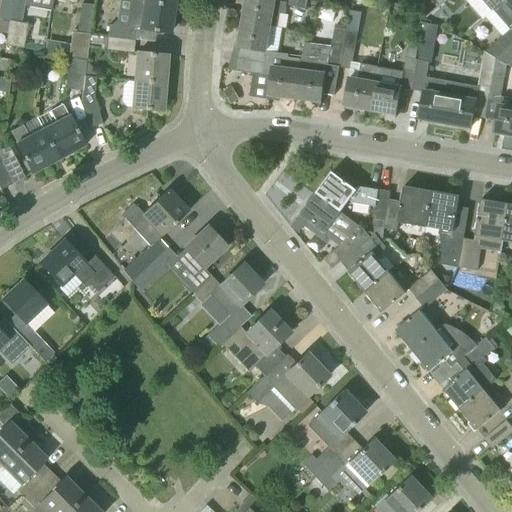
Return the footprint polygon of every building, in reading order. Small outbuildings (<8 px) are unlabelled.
[(0,0),(0,19),(9,22),(13,0),(0,0)] [(13,0),(9,22),(20,23),(23,7),(24,0),(13,0)] [(137,2),(130,0),(125,28),(109,26),(108,38),(135,41),(136,30),(169,34),(169,33),(168,33),(172,6),(144,3),(137,2)] [(267,0),(246,0),(243,23),(269,28),(276,29),(279,14),(284,15),(286,5),(305,10),(307,0),(286,0),(285,3),(267,0)] [(505,0),(464,0),(465,1),(465,0),(480,0),(491,12),(492,11),(493,11),(504,2),(505,0)] [(511,45),(511,0),(505,0),(504,2),(493,11),(509,31),(484,52),(496,59),(507,50),(511,45)] [(75,33),(89,35),(93,6),(80,4),(75,33)] [(349,11),(346,31),(357,33),(361,13),(349,11)] [(0,19),(0,32),(6,34),(4,46),(5,46),(9,22),(0,19)] [(26,25),(20,23),(9,22),(5,46),(16,48),(22,49),(23,44),(26,25)] [(243,23),(239,46),(237,59),(265,64),(267,52),(277,54),(281,29),(276,29),(269,28),(243,23)] [(321,103),(322,95),(334,97),(339,68),(346,31),(334,29),(330,47),(305,44),(300,60),(299,65),(295,99),(321,103)] [(346,31),(339,68),(350,70),(354,50),(357,33),(346,31)] [(89,35),(75,33),(70,33),(69,44),(67,57),(86,60),(88,43),(89,35)] [(108,38),(89,35),(88,43),(107,46),(106,51),(133,54),(135,41),(108,38)] [(511,45),(507,50),(496,59),(506,65),(511,59),(511,45)] [(406,59),(416,61),(418,51),(408,49),(406,59)] [(269,96),(270,96),(295,99),(299,65),(300,60),(287,58),(288,56),(277,54),(267,52),(265,64),(237,59),(235,71),(271,77),(269,96)] [(471,129),(473,117),(485,119),(490,94),(493,75),(496,59),(484,52),(477,88),(453,83),(450,96),(445,124),(471,129)] [(166,57),(167,56),(136,54),(133,81),(163,84),(165,57),(166,57)] [(82,92),(84,77),(86,60),(67,57),(67,62),(63,89),(82,92)] [(400,89),(413,91),(418,61),(416,61),(406,59),(404,73),(378,68),(375,84),(370,111),(396,115),(400,89)] [(496,59),(493,75),(504,77),(506,65),(496,59)] [(419,120),(420,120),(445,124),(450,96),(453,83),(426,79),(429,63),(418,61),(413,91),(424,94),(419,120)] [(349,79),(345,106),(370,111),(375,84),(378,68),(360,64),(357,81),(349,79)] [(82,92),(81,101),(90,128),(101,124),(93,98),(95,78),(84,77),(82,92)] [(161,110),(163,84),(133,81),(129,110),(162,112),(162,110),(161,110)] [(229,103),(237,98),(231,88),(223,93),(229,103)] [(511,99),(500,97),(500,96),(490,94),(485,119),(496,122),(494,133),(511,136),(511,99)] [(85,146),(68,116),(67,116),(61,105),(49,112),(55,123),(42,130),(58,161),(85,146)] [(16,144),(32,174),(58,161),(42,130),(28,137),(22,126),(10,132),(16,144)] [(1,163),(12,184),(24,178),(8,148),(1,150),(1,163)] [(0,190),(2,189),(12,184),(1,163),(0,162),(0,190)] [(316,194),(341,213),(349,201),(353,204),(376,208),(374,219),(386,221),(389,200),(391,193),(359,188),(357,191),(332,173),(316,194)] [(432,192),(404,187),(401,202),(390,201),(391,193),(389,200),(386,221),(384,229),(396,231),(398,223),(426,228),(432,192)] [(158,238),(160,236),(161,237),(188,212),(167,191),(142,215),(135,208),(123,219),(148,246),(122,271),(131,282),(167,248),(158,238)] [(432,192),(426,228),(453,233),(457,208),(459,197),(432,192)] [(300,216),(324,233),(325,231),(343,242),(338,247),(339,248),(338,248),(346,259),(352,254),(370,239),(362,229),(340,213),(341,213),(316,194),(300,216)] [(481,200),(475,236),(474,241),(463,240),(459,268),(477,271),(479,261),(473,260),(474,249),(500,253),(502,241),(503,241),(509,205),(481,200)] [(511,205),(509,205),(503,241),(511,242),(511,205)] [(457,208),(453,233),(452,238),(463,240),(468,209),(457,208)] [(291,228),(298,235),(304,227),(297,221),(291,228)] [(207,227),(184,249),(175,257),(167,248),(131,282),(138,290),(174,258),(192,277),(201,287),(211,278),(202,269),(225,247),(207,227)] [(383,244),(384,233),(375,231),(375,235),(370,239),(352,254),(360,263),(348,272),(365,293),(390,274),(379,261),(373,252),(383,244)] [(440,265),(459,268),(463,240),(452,238),(449,256),(442,255),(440,265)] [(60,286),(72,276),(85,289),(89,284),(97,293),(114,277),(93,256),(85,264),(63,241),(39,264),(60,286)] [(228,316),(238,307),(261,285),(242,265),(219,286),(211,278),(201,287),(192,296),(200,305),(209,296),(228,316)] [(417,299),(439,281),(432,272),(409,290),(417,299)] [(382,314),(406,294),(390,274),(365,293),(382,314)] [(449,285),(450,277),(443,276),(441,283),(449,285)] [(21,280),(1,299),(25,325),(45,305),(21,280)] [(424,309),(447,291),(439,281),(417,299),(424,309)] [(504,307),(500,302),(494,301),(492,311),(503,313),(504,307)] [(253,364),(265,356),(284,337),(287,334),(279,325),(281,323),(269,310),(244,333),(238,328),(237,329),(229,336),(253,364)] [(437,332),(420,311),(396,331),(412,352),(437,332)] [(225,318),(207,336),(214,344),(218,348),(229,336),(237,329),(225,318)] [(429,372),(444,360),(451,369),(457,364),(477,347),(470,340),(464,335),(457,330),(449,326),(445,325),(437,332),(412,352),(429,372)] [(23,340),(11,328),(3,336),(0,333),(0,352),(9,361),(18,352),(35,370),(44,362),(23,340)] [(23,340),(44,362),(53,353),(32,331),(23,340)] [(214,344),(207,336),(201,342),(208,350),(214,344)] [(457,364),(464,373),(443,390),(460,411),(484,391),(484,390),(496,381),(480,361),(494,349),(486,340),(477,347),(457,364)] [(284,376),(285,376),(276,385),(266,374),(246,394),(256,404),(271,389),(292,411),(328,376),(307,354),(284,376)] [(306,426),(327,449),(364,414),(342,391),(306,426)] [(477,431),(501,412),(484,391),(460,411),(477,431)] [(511,432),(511,428),(506,421),(483,440),(492,450),(511,432)] [(0,467),(1,467),(2,467),(28,441),(9,422),(0,430),(0,467)] [(38,468),(47,459),(28,441),(2,467),(21,486),(16,491),(24,499),(19,504),(20,504),(47,477),(38,468)] [(357,495),(368,485),(389,466),(368,443),(347,463),(343,466),(335,457),(314,478),(326,491),(336,482),(347,483),(357,495)] [(301,464),(314,478),(335,457),(327,449),(315,460),(310,455),(301,464)] [(67,511),(84,496),(64,477),(56,486),(47,477),(20,504),(27,511),(67,511)] [(373,511),(416,511),(429,499),(408,477),(373,511)] [(268,511),(250,495),(242,503),(247,509),(244,511),(268,511)] [(99,511),(84,496),(67,511),(99,511)]
